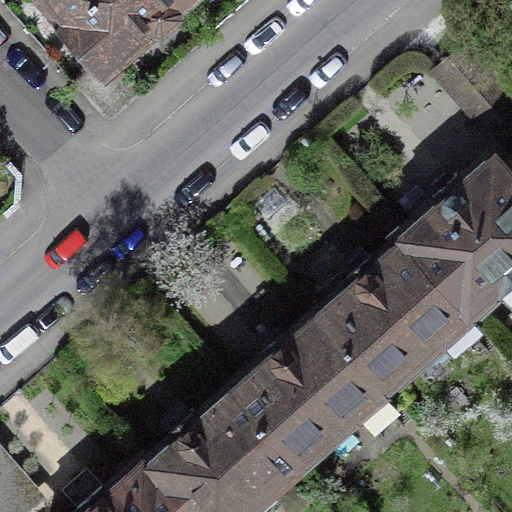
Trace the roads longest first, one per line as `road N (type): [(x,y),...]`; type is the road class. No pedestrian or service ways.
road 1 (residential): [(353,0),(111,211)]
road 2 (residential): [(111,211),(0,83)]
road 3 (residential): [(111,211),(0,309)]
